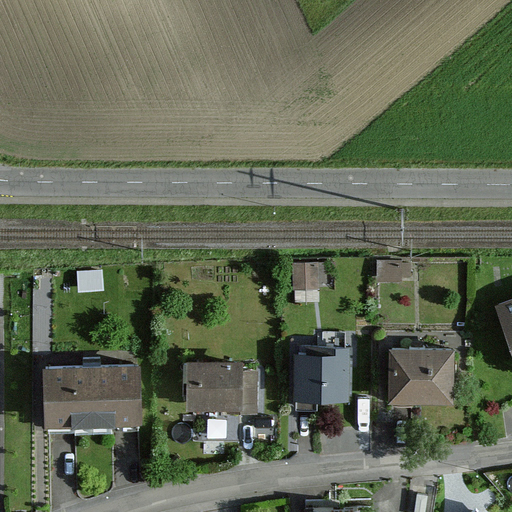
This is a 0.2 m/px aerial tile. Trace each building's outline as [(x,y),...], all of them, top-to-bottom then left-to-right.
[(299,280),(326,279),(325,254),(298,255),(299,280)] [(304,294),(323,295),(324,282),(305,281),(304,294)] [(511,292),(494,299),(511,348),(511,292)] [(450,343),(386,343),(387,398),(450,398),(450,343)] [(347,347),(291,347),(291,398),(347,397),(347,347)] [(257,354),(184,354),(183,405),(257,406),(257,354)] [(139,359),(35,359),(35,421),(139,421),(139,359)] [(358,511),(358,503),(307,504),(307,511),(358,511)]
